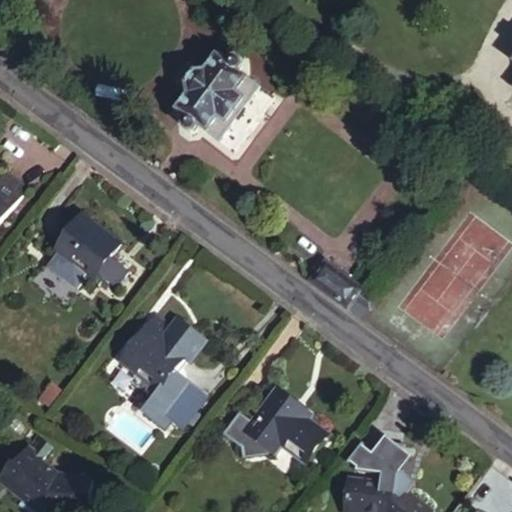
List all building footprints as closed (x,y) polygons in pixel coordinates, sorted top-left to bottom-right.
[(248,81),(238,73),(243,66),(244,64),(241,61),(240,60),(238,59),(234,59),(230,66),(220,60),(209,75),(203,74),(189,93),(191,99),(179,115),(192,125),(188,125),(185,128),(184,132),(185,136),(188,138),(193,138),(196,135),(197,131),(196,127),(206,135),(218,144),(229,130),(248,105),(260,90),(248,81)] [(0,225),(35,179),(11,161),(0,175),(0,225)] [(59,251),(74,263),(91,275),(88,281),(94,285),(102,276),(119,288),(131,270),(116,258),(126,245),(86,216),(59,251)] [(74,263),(67,271),(85,285),(88,281),(91,275),(74,263)] [(359,295),(361,292),(325,265),(313,280),(312,282),(348,309),(353,302),(359,295)] [(359,295),(353,302),(348,309),(363,320),(364,319),(366,317),(374,306),(359,295)] [(186,316),(169,303),(159,316),(161,318),(135,350),(150,362),(143,370),(159,383),(162,379),(168,383),(154,400),(175,416),(196,390),(192,387),(204,372),(188,360),(199,347),(203,350),(218,331),(191,309),(186,316)] [(196,390),(208,375),(204,372),(192,387),(196,390)] [(316,415),(283,389),(256,424),(243,415),(227,435),(245,449),(247,459),(271,457),(276,450),(282,454),(288,448),(310,464),(333,436),(313,420),(316,415)] [(27,467),(24,480),(51,503),(57,504),(58,509),(82,509),(82,470),(67,470),(51,457),(54,451),(38,438),(19,460),(27,467)] [(375,471),(375,474),(385,476),(384,484),(351,480),(346,511),(436,511),(437,511),(415,494),(406,487),(401,485),(402,479),(405,479),(406,472),(406,471),(410,452),(411,445),(399,443),(389,442),(380,440),(377,457),(363,455),(361,469),(375,471)] [(361,472),(375,474),(375,471),(361,469),(363,455),(377,457),(367,449),(355,464),(361,472)] [(410,452),(406,471),(418,459),(410,452)] [(11,469),(24,480),(27,467),(19,460),(11,469)] [(406,487),(415,494),(422,485),(406,472),(405,479),(402,479),(401,485),(406,487)]
